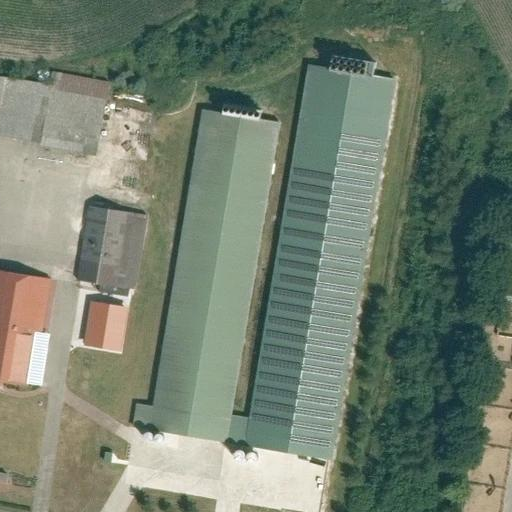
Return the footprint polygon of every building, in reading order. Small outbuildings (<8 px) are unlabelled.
[(277,127),(199,115),(152,407),(133,404),(128,431),(333,464),(394,83),(309,70),(252,423),(230,419),(277,127)] [(0,75),(0,134),(96,155),(108,98),(0,75)] [(94,204),(81,282),(133,291),(146,213),(94,204)] [(0,269),(0,378),(35,383),(51,277),(0,269)] [(98,298),(89,337),(112,342),(121,303),(98,298)]
